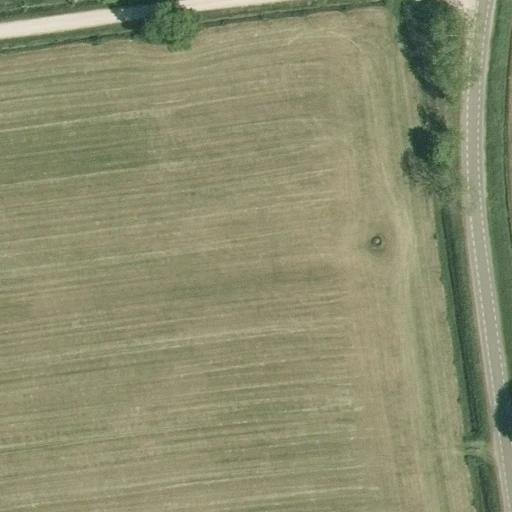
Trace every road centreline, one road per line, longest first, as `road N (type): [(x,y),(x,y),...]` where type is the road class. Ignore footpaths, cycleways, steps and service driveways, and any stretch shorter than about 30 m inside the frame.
road 1 (tertiary): [(511,473),(475,179),(486,0)]
road 2 (track): [(0,30),(231,0)]
